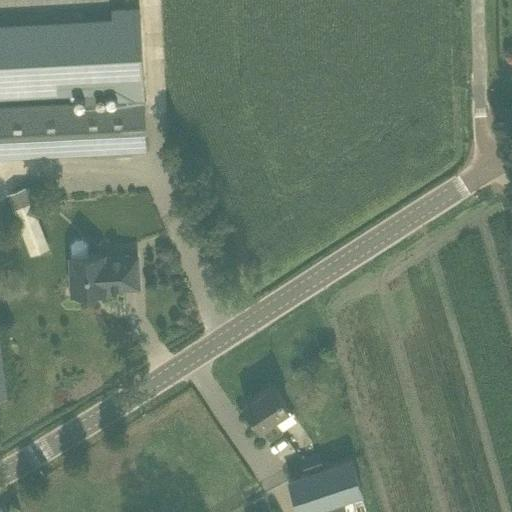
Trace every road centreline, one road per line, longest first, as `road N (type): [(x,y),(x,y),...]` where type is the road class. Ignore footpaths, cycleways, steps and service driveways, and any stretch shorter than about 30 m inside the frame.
road 1 (tertiary): [(0,475),(485,170)]
road 2 (unclassified): [(485,170),(480,0)]
